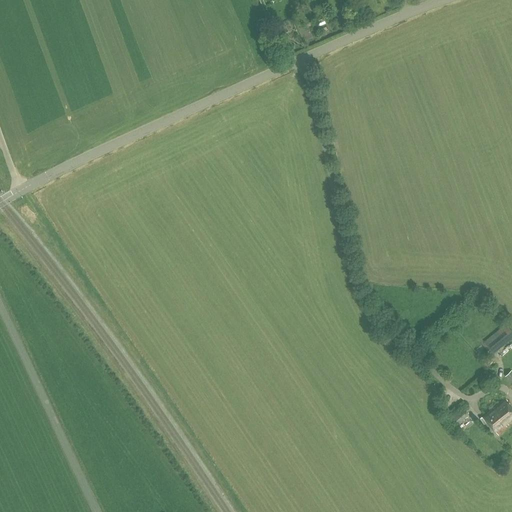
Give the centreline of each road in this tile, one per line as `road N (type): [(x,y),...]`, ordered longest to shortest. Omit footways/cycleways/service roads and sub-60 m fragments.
road 1 (unclassified): [(448,0),(20,190)]
road 2 (unclassified): [(95,511),(0,306)]
